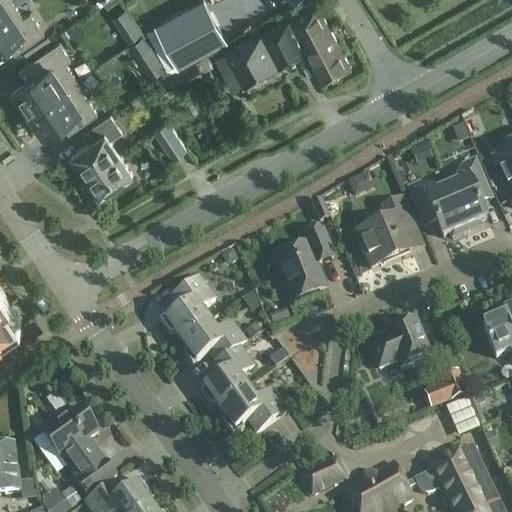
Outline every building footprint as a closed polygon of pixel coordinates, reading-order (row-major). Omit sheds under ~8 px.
[(0,0),(0,16),(15,6),(10,0),(0,0)] [(222,41),(200,1),(153,27),(175,67),(222,41)] [(316,4),(287,20),(306,53),(305,54),(321,83),(350,68),(316,4)] [(44,35),(29,14),(23,18),(15,6),(0,16),(0,47),(12,39),(20,51),(44,35)] [(287,20),(261,34),(279,68),(305,54),(306,53),(287,20)] [(242,87),(279,68),(261,34),(214,59),(221,74),(232,68),(242,87)] [(77,81),(65,64),(70,60),(58,43),(23,67),(31,80),(11,94),(21,109),(25,107),(29,113),(75,82),(75,83),(77,81)] [(196,64),(195,62),(158,83),(167,98),(172,96),(176,103),(191,95),(187,88),(204,79),(203,77),(215,71),(208,57),(196,64)] [(150,77),(161,70),(154,59),(143,67),(150,77)] [(97,115),(75,83),(75,82),(29,113),(33,119),(29,121),(40,137),(66,119),(74,130),(97,115)] [(70,156),(84,177),(118,154),(109,141),(121,133),(110,116),(87,131),(93,141),(70,156)] [(172,160),(187,150),(184,146),(167,122),(153,131),(172,160)] [(511,146),(503,150),(507,159),(494,165),(511,206),(511,146)] [(118,154),(84,177),(98,198),(132,175),(118,154)] [(480,223),(487,220),(475,193),(487,188),(475,160),(462,166),(456,180),(458,185),(448,189),(467,234),(482,228),(480,223)] [(450,241),(467,234),(448,189),(437,194),(435,189),(420,183),(406,189),(417,215),(430,209),(443,239),(448,237),(450,241)] [(369,271),(386,264),(412,253),(403,232),(414,228),(402,199),(380,208),(386,222),(354,236),(369,271)] [(318,224),(330,219),(322,200),(310,205),(318,224)] [(326,289),(316,266),(334,258),(321,229),(303,237),(306,245),(274,259),(292,303),(326,289)] [(181,343),(210,323),(201,312),(215,302),(199,280),(176,296),(185,308),(173,318),(171,315),(160,322),(170,336),(175,336),(181,343)] [(0,341),(21,327),(7,306),(10,304),(0,289),(0,341)] [(511,310),(504,314),(507,322),(483,332),(495,360),(511,353),(511,356),(511,310)] [(398,362),(400,369),(431,356),(416,320),(394,330),(397,336),(370,348),(379,370),(398,362)] [(217,365),(246,344),(231,324),(218,334),(210,323),(181,343),(187,352),(185,357),(193,367),(216,351),(223,360),(216,365),(217,365)] [(220,411),(248,390),(240,379),(254,369),(240,350),(246,345),(246,344),(217,365),(224,376),(201,393),(209,403),(214,403),(220,411)] [(456,373),(442,379),(450,401),(465,395),(456,373)] [(248,390),(220,411),(226,419),(223,424),(233,438),(244,430),(242,427),(255,418),(264,430),(286,414),(270,392),(263,397),(254,386),(248,390)] [(438,422),(461,413),(458,407),(435,416),(438,422)] [(97,434),(79,409),(41,436),(59,461),(61,460),(78,483),(76,484),(86,498),(115,477),(105,463),(103,465),(86,442),(97,434)] [(452,422),(464,451),(486,442),(474,413),(452,422)] [(495,432),(486,436),(491,449),(500,446),(495,432)] [(15,446),(0,448),(0,496),(22,494),(15,446)] [(391,511),(413,500),(409,492),(417,488),(418,491),(422,495),(427,497),(433,496),(441,492),(448,489),(458,510),(453,511),(503,511),(473,448),(462,453),(461,451),(429,466),(433,474),(406,487),(394,466),(347,491),(358,511),(391,511)] [(300,474),(312,500),(349,482),(337,457),(300,474)] [(143,511),(151,507),(146,500),(148,495),(138,481),(128,489),(130,492),(117,501),(108,489),(86,505),(90,511),(143,511)] [(296,511),(309,497),(295,485),(270,511),(296,511)] [(60,497),(44,509),(45,511),(68,511),(70,511),(60,497)]
